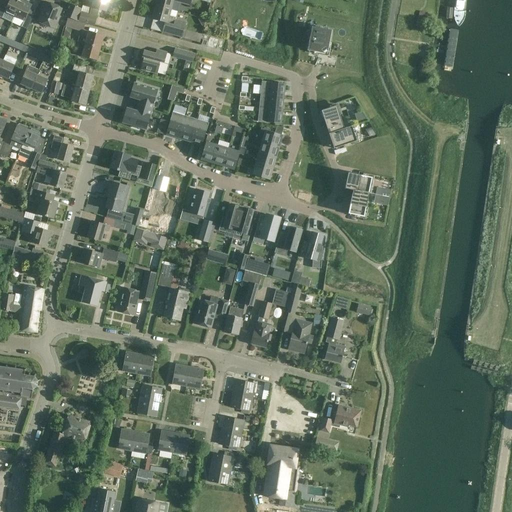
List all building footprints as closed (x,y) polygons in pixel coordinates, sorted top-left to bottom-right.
[(2,0),(0,6),(0,9),(4,11),(4,12),(5,12),(2,18),(12,22),(21,1),(20,0),(9,0),(9,2),(3,0),(2,0)] [(12,22),(27,29),(34,14),(29,12),(31,5),(28,4),(28,1),(25,0),(23,0),(22,1),(21,1),(12,22)] [(78,22),(84,24),(84,23),(94,26),(96,18),(97,17),(99,9),(106,11),(108,0),(87,0),(94,2),(93,7),(90,7),(88,14),(84,13),(81,12),(80,14),(78,22)] [(210,0),(157,0),(156,6),(168,9),(171,0),(190,6),(191,0),(199,0),(210,3),(210,0)] [(454,0),(453,16),(457,26),(464,16),(465,0),(454,0)] [(67,10),(46,2),(45,5),(43,4),(41,9),(43,10),(38,22),(54,29),(60,14),(77,21),(82,9),(69,4),(67,10)] [(167,16),(168,9),(156,6),(152,19),(165,22),(163,32),(162,32),(182,38),(199,42),(202,35),(184,30),(186,23),(175,20),(175,18),(167,16)] [(84,24),(78,22),(68,19),(66,27),(82,32),(84,24)] [(307,51),(327,54),(331,31),(312,27),(307,51)] [(458,31),(449,29),(443,66),(445,70),(450,71),(453,67),(458,31)] [(103,36),(89,31),(87,38),(79,36),(78,41),(74,40),(74,41),(100,48),(103,36)] [(0,38),(0,42),(9,46),(12,40),(1,36),(0,38)] [(12,40),(9,46),(21,51),(23,45),(12,40)] [(100,48),(85,44),(82,56),(97,60),(100,48)] [(43,60),(45,55),(37,51),(38,50),(34,48),(33,49),(29,47),(26,53),(43,60)] [(175,48),(172,57),(186,60),(183,70),(189,72),(192,62),(193,62),(195,54),(175,48)] [(167,52),(156,49),(155,53),(144,50),(142,57),(144,58),(141,70),(157,74),(160,62),(164,63),(167,52)] [(45,55),(43,60),(54,65),(56,59),(45,55)] [(15,65),(3,60),(0,68),(0,75),(9,79),(15,65)] [(74,64),(72,71),(79,73),(76,87),(89,90),(93,76),(82,73),(84,67),(86,67),(74,64)] [(31,89),(39,70),(28,65),(20,84),(31,89)] [(39,70),(31,89),(42,94),(48,80),(37,75),(39,70)] [(53,82),(50,93),(58,95),(59,90),(61,83),(53,81),(53,82)] [(284,97),(285,84),(262,81),(260,95),(284,97)] [(151,110),(157,90),(134,83),(134,85),(132,85),(130,90),(132,91),(130,97),(140,100),(138,106),(151,110)] [(64,84),(62,91),(74,94),(72,101),(85,105),(89,90),(76,87),(64,84)] [(169,90),(176,92),(177,92),(183,94),(185,88),(171,85),(169,90)] [(284,97),(260,95),(259,108),(282,111),(284,97)] [(146,129),(151,110),(138,106),(136,112),(127,109),(125,115),(123,114),(121,119),(123,120),(123,122),(133,125),(132,127),(139,129),(140,127),(146,129)] [(321,111),(329,133),(344,128),(336,106),(321,111)] [(282,111),(259,108),(257,122),(281,124),(282,111)] [(362,111),(354,114),(357,121),(366,118),(362,111)] [(173,112),(166,135),(178,138),(185,116),(173,112)] [(164,128),(167,117),(161,115),(157,126),(164,128)] [(185,116),(178,138),(190,142),(197,119),(185,116)] [(197,119),(190,142),(202,146),(209,123),(197,119)] [(214,132),(221,134),(223,128),(224,123),(216,120),(215,124),(216,126),(214,132)] [(12,147),(20,150),(28,130),(26,129),(27,127),(19,124),(18,126),(17,126),(12,139),(10,145),(4,142),(0,151),(0,153),(8,157),(12,147)] [(261,128),(258,140),(279,147),(282,136),(281,136),(283,127),(277,126),(275,133),(269,131),(269,129),(264,127),(264,129),(261,128)] [(329,133),(334,149),(357,141),(352,126),(344,128),(329,133)] [(26,167),(34,170),(40,155),(30,151),(32,147),(34,148),(40,135),(39,134),(40,132),(31,129),(30,131),(28,130),(20,150),(18,156),(29,160),(26,167)] [(63,139),(54,137),(51,148),(60,151),(58,159),(69,162),(73,148),(62,145),(63,139)] [(275,158),(279,147),(262,142),(259,153),(275,158)] [(212,162),(217,146),(206,143),(201,159),(212,162)] [(223,165),(228,149),(217,146),(212,162),(223,165)] [(234,169),(239,152),(228,149),(223,165),(234,169)] [(115,152),(111,167),(117,169),(117,170),(119,171),(119,170),(120,170),(120,171),(118,177),(129,180),(130,180),(132,174),(138,176),(138,175),(139,169),(140,168),(140,167),(136,166),(138,160),(130,158),(130,156),(116,152),(115,152)] [(275,158),(259,153),(256,163),(272,168),(275,158)] [(35,172),(45,175),(53,177),(50,185),(62,188),(66,174),(54,171),(56,165),(39,160),(35,172)] [(143,179),(151,181),(156,166),(148,163),(143,179)] [(272,168),(256,163),(253,174),(255,175),(255,176),(261,178),(261,177),(269,179),(272,168)] [(348,173),(345,189),(353,190),(368,194),(372,178),(348,173)] [(175,200),(181,178),(167,174),(167,176),(165,181),(163,180),(164,179),(162,179),(162,180),(155,178),(154,177),(150,193),(158,195),(175,200)] [(124,213),(122,212),(129,187),(110,181),(105,196),(108,197),(105,208),(110,209),(107,217),(106,217),(106,218),(121,222),(124,213)] [(35,183),(33,189),(43,192),(45,186),(35,183)] [(375,195),(382,196),(384,189),(377,187),(375,195)] [(54,195),(52,195),(49,194),(33,189),(31,189),(29,195),(33,196),(32,200),(41,203),(38,215),(53,219),(58,204),(52,202),(54,195)] [(196,189),(189,212),(205,217),(211,194),(196,189)] [(13,194),(17,198),(21,195),(16,190),(13,194)] [(353,190),(349,206),(348,214),(364,217),(368,194),(353,190)] [(226,218),(222,217),(218,230),(225,232),(226,228),(235,230),(241,208),(240,207),(238,206),(238,205),(234,204),(234,205),(230,204),(226,218)] [(22,214),(0,207),(0,216),(20,222),(22,214)] [(243,208),(241,208),(235,230),(243,233),(241,240),(248,242),(253,225),(249,224),(253,211),(251,210),(251,209),(245,207),(245,208),(243,208)] [(263,227),(257,225),(253,242),(263,245),(265,239),(273,241),(280,218),(266,215),(263,227)] [(39,222),(25,218),(21,231),(34,235),(32,242),(45,246),(50,231),(38,228),(39,222)] [(134,218),(132,224),(139,226),(141,220),(134,218)] [(126,224),(114,220),(112,227),(124,230),(127,231),(126,234),(133,236),(136,227),(126,224)] [(197,239),(209,243),(215,223),(202,220),(197,239)] [(109,226),(92,221),(87,237),(101,241),(104,231),(107,232),(109,226)] [(279,235),(274,252),(286,256),(288,249),(295,252),(301,231),(290,227),(287,237),(279,235)] [(137,229),(134,241),(147,245),(147,242),(150,243),(151,243),(164,247),(167,238),(154,234),(137,229)] [(299,256),(299,255),(321,261),(323,246),(322,246),(322,247),(321,246),(324,237),(311,233),(308,243),(303,241),(302,241),(298,255),(299,256)] [(13,243),(0,239),(0,247),(11,250),(13,243)] [(179,239),(177,246),(187,249),(190,243),(179,239)] [(17,256),(29,259),(32,251),(20,248),(17,256)] [(119,253),(104,248),(102,254),(84,249),(82,254),(81,254),(79,260),(80,260),(80,262),(99,268),(101,259),(116,263),(116,260),(119,253)] [(225,265),(228,255),(208,250),(205,260),(225,265)] [(119,253),(116,260),(126,263),(128,255),(119,252),(119,253)] [(244,270),(248,256),(240,254),(236,268),(244,270)] [(275,257),(270,276),(275,277),(281,258),(275,257)] [(290,281),(294,262),(288,260),(284,280),(290,281)] [(247,261),(244,271),(267,277),(269,267),(263,265),(262,266),(254,264),(254,263),(247,261)] [(175,267),(162,264),(157,285),(170,288),(163,317),(180,320),(183,308),(185,309),(188,299),(189,293),(189,292),(188,289),(180,287),(177,290),(170,288),(175,267)] [(224,277),(233,279),(235,271),(227,268),(224,277)] [(155,273),(146,271),(144,280),(141,293),(123,289),(118,312),(134,315),(137,298),(149,301),(153,282),(155,273)] [(245,271),(242,280),(250,283),(244,304),(253,306),(259,285),(262,275),(245,271)] [(294,271),(291,282),(298,285),(302,273),(294,271)] [(82,276),(79,285),(86,287),(83,300),(82,302),(96,306),(100,290),(103,291),(105,284),(106,283),(106,282),(104,282),(82,276)] [(291,293),(289,301),(288,303),(286,312),(294,314),(301,286),(293,284),(292,288),(291,293)] [(43,289),(24,286),(21,308),(11,307),(13,295),(3,294),(1,310),(20,313),(18,330),(37,333),(40,313),(43,289)] [(289,301),(291,293),(286,292),(276,289),(274,297),(289,301)] [(349,300),(337,296),(334,307),(346,310),(349,300)] [(209,303),(202,300),(195,323),(211,328),(215,313),(217,314),(217,315),(224,317),(229,302),(211,297),(209,303)] [(272,304),(262,301),(258,317),(268,319),(272,304)] [(358,304),(356,311),(370,315),(372,307),(358,304)] [(243,310),(230,307),(228,316),(226,316),(225,323),(226,323),(224,331),(238,334),(242,319),(241,319),(243,310)] [(344,321),(332,318),(325,342),(329,343),(325,359),(340,363),(345,347),(336,344),(337,339),(339,339),(344,321)] [(311,324),(296,320),(294,330),(293,329),(288,349),(304,353),(307,342),(311,343),(313,336),(308,335),(309,334),(308,333),(311,324)] [(271,325),(258,322),(256,327),(254,327),(250,343),(266,348),(268,340),(270,341),(271,335),(269,334),(270,331),(272,332),(273,329),(270,328),(271,325)] [(124,371),(136,373),(140,355),(128,353),(124,371)] [(153,357),(140,355),(136,373),(150,376),(153,357)] [(0,406),(2,407),(9,408),(11,408),(18,409),(19,409),(20,408),(19,408),(20,405),(25,406),(25,408),(27,397),(31,398),(32,391),(34,391),(33,388),(37,386),(39,387),(39,386),(37,385),(38,381),(40,381),(40,379),(37,380),(35,377),(36,375),(35,374),(34,376),(24,375),(25,371),(27,370),(26,368),(24,370),(16,369),(16,366),(15,366),(15,368),(7,367),(7,365),(6,365),(6,367),(0,366),(0,406)] [(173,384),(186,386),(190,367),(176,365),(173,384)] [(190,367),(186,386),(200,389),(203,370),(190,367)] [(236,380),(233,394),(252,397),(254,384),(236,380)] [(143,386),(140,399),(159,403),(161,389),(143,386)] [(121,396),(129,397),(130,390),(123,389),(121,396)] [(252,397),(233,394),(231,407),(249,411),(252,397)] [(159,403),(140,399),(138,413),(156,416),(159,403)] [(351,410),(338,407),(334,423),(348,427),(348,425),(357,427),(361,411),(351,408),(351,409),(351,410)] [(54,431),(44,463),(55,467),(59,457),(65,439),(83,445),(87,432),(90,423),(68,416),(62,434),(54,431)] [(222,431),(241,434),(243,420),(225,417),(222,431)] [(332,420),(322,418),(318,430),(328,433),(332,420)] [(120,420),(113,419),(111,426),(111,427),(119,428),(120,420)] [(132,451),(135,432),(122,430),(118,449),(132,451)] [(172,452),(175,434),(162,431),(158,450),(172,452)] [(238,448),(241,434),(222,431),(220,444),(238,448)] [(149,435),(135,432),(132,451),(145,454),(149,435)] [(175,434),(172,452),(185,455),(189,436),(175,434)] [(331,441),(317,438),(315,446),(329,449),(331,441)] [(298,449),(270,445),(267,464),(268,464),(263,497),(279,499),(278,506),(291,507),(293,491),(287,490),(290,467),(295,468),(298,449)] [(211,467),(230,471),(233,457),(214,454),(211,467)] [(96,458),(86,455),(83,466),(93,469),(96,458)] [(123,465),(104,459),(100,472),(119,478),(123,465)] [(228,484),(230,471),(211,467),(209,481),(228,484)] [(88,485),(90,477),(80,475),(78,482),(88,485)] [(190,488),(183,493),(186,497),(192,493),(190,488)] [(112,511),(116,492),(115,492),(115,493),(99,490),(99,489),(98,489),(93,511),(112,511)] [(166,511),(168,505),(158,503),(148,501),(138,499),(135,511),(166,511)]
